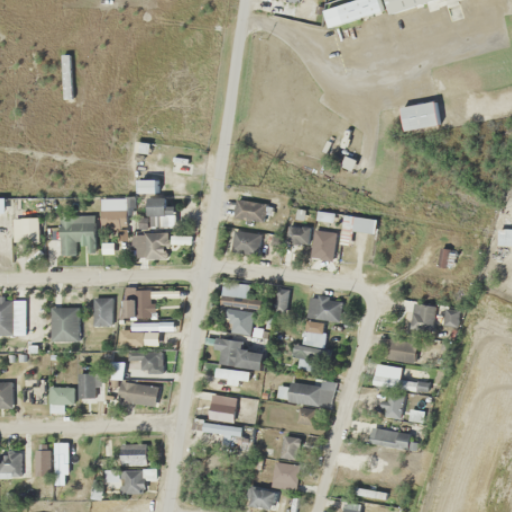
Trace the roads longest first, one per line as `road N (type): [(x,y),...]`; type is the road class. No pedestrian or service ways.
road 1 (residential): [(319,511),(369,295),(355,286),(203,272),(0,277)]
road 2 (tertiary): [(166,511),(218,170)]
road 3 (residential): [(0,428),(180,425)]
road 4 (tertiary): [(218,170),(240,0)]
